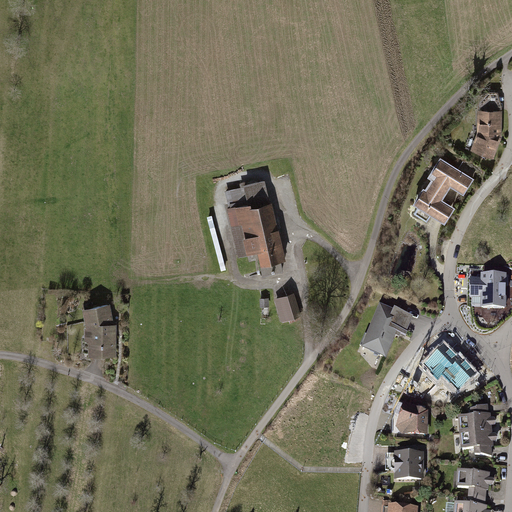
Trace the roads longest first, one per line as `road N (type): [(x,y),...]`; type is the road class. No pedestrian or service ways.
road 1 (track): [(362,277),(334,331),(233,463),(216,511)]
road 2 (track): [(505,59),(457,98),(396,172),(362,277)]
road 3 (residential): [(363,511),(380,396),(416,344),(453,318)]
road 4 (residential): [(453,318),(449,271),(459,230),(511,144)]
road 5 (track): [(310,360),(303,275),(283,186)]
road 6 (track): [(93,378),(233,463)]
road 7 (track): [(303,275),(238,281),(219,214)]
